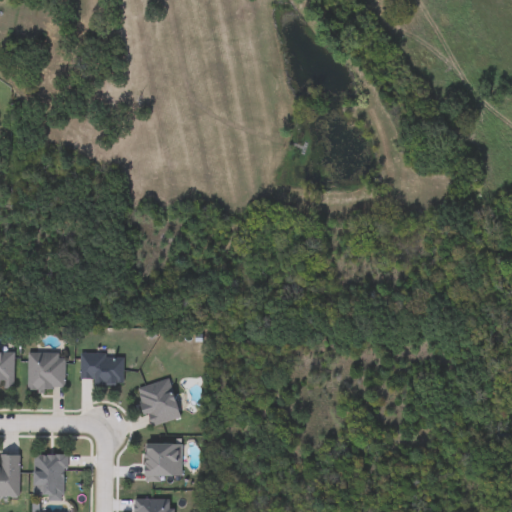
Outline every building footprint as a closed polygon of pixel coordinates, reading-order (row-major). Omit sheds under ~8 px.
[(0,353),(13,353),(13,391),(2,391),(2,385),(0,385),(0,353)] [(63,391),(26,390),(27,354),(64,355),(63,391)] [(92,386),(92,382),(79,382),(79,356),(122,356),(122,386),(92,386)] [(137,389),(168,381),(178,420),(147,428),(137,389)] [(144,481),(144,445),(180,445),(180,481),(144,481)] [(0,456),(18,456),(18,498),(0,498),(0,456)] [(33,456),(65,456),(64,499),(32,498),(33,456)] [(77,496),(80,487),(86,490),(83,498),(77,496)] [(132,511),(133,500),(168,501),(168,511),(173,511),(132,511)]
